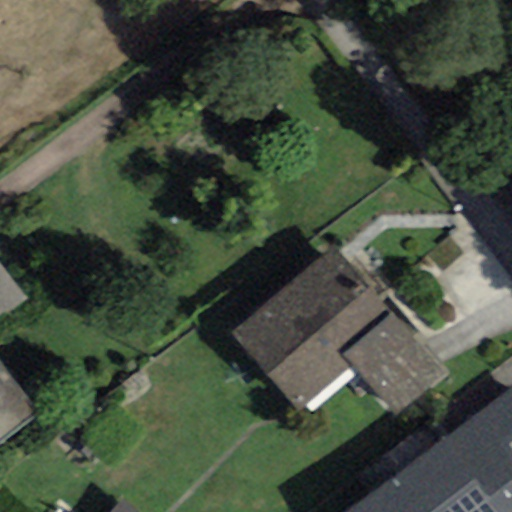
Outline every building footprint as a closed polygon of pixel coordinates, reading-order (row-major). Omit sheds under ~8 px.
[(333,248),(230,334),(296,412),(351,366),(342,355),(389,316),(333,248)] [(0,443),(39,414),(0,364),(0,321),(28,300),(0,263),(0,443)] [(389,316),(342,355),(351,366),(396,415),(449,377),(389,316)] [(511,511),(511,451),(507,444),(511,440),(511,388),(344,511),(511,511)] [(136,511),(121,499),(110,511),(136,511)]
